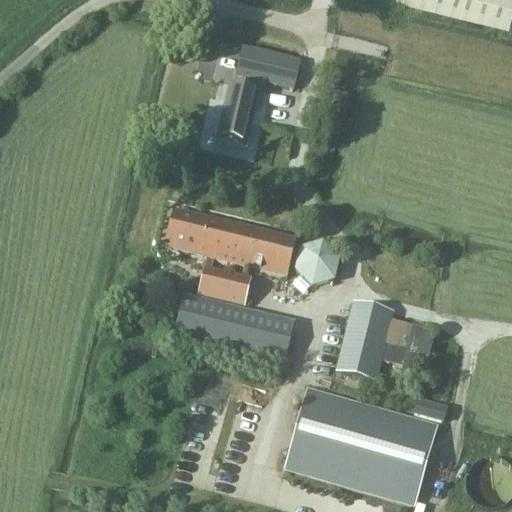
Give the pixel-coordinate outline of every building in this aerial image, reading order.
[(408,0),(505,23),(511,0),(408,0)] [(299,64),(242,51),(235,79),(292,92),(299,64)] [(332,86),(340,87),(341,80),(334,79),(332,86)] [(245,151),(252,119),(259,92),(229,84),(215,143),(245,151)] [(204,270),(201,281),(198,293),(243,305),(249,281),(209,271),(211,261),(286,279),(295,241),(173,213),(164,250),(207,260),(205,270),(204,270)] [(305,289),(341,282),(336,260),(332,261),(328,242),(297,249),(305,289)] [(293,326),(240,313),(183,299),(174,339),(283,365),(293,326)] [(410,328),(390,323),(392,315),(353,306),(336,375),(375,385),(384,348),(404,353),(410,328)] [(189,417),(215,428),(233,386),(207,375),(189,417)] [(394,417),(308,393),(285,471),(412,509),(435,430),(394,417)] [(420,398),(414,415),(445,425),(450,408),(420,398)] [(511,467),(511,466),(507,463),(502,460),(497,458),(491,457),(485,458),(480,459),(474,462),(470,465),(466,469),(463,474),(461,480),(460,485),(460,491),(461,497),(463,502),(467,507),(471,511),(472,511),(507,511),(508,511),(511,508),(511,467)]
